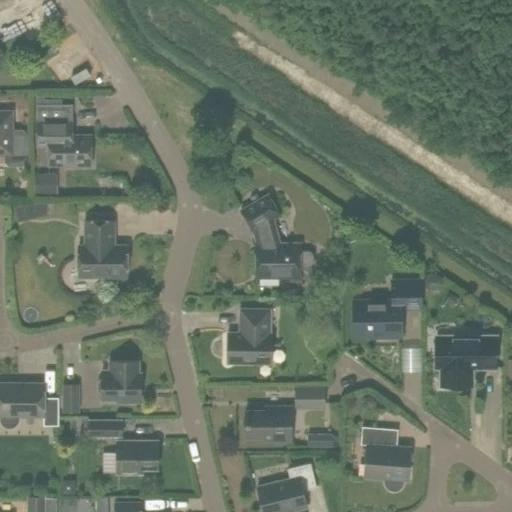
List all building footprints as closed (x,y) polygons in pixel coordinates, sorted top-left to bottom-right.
[(48,166),(91,166),(91,134),(73,134),(73,121),(62,121),(62,104),(37,104),(37,147),(48,147),(48,166)] [(0,112),(0,152),(4,152),(28,152),(29,132),(24,128),(11,128),(11,112),(0,112)] [(52,195),(53,176),(34,176),(34,195),(52,195)] [(300,242),(280,242),(273,219),(281,215),(268,193),(240,210),(253,231),(256,229),(260,243),(256,243),(256,277),(281,277),(281,280),(300,280),(300,269),(309,269),(313,265),(313,254),(309,251),(300,251),(300,242)] [(18,221),(36,217),(32,202),(15,206),(18,221)] [(54,213),(53,202),(35,203),(36,214),(54,213)] [(115,244),(114,220),(85,220),(85,244),(79,244),(79,277),(83,277),(87,281),(94,281),(98,277),(127,277),(127,244),(115,244)] [(350,242),(362,237),(356,222),(344,227),(350,242)] [(424,278),(425,284),(429,287),(439,287),(443,283),(442,278),(438,274),(428,274),(424,278)] [(422,307),(421,280),(391,280),(392,299),(352,300),(353,334),(383,333),(383,336),(402,336),(402,307),(422,307)] [(270,309),(240,309),(240,324),(242,324),(242,333),(227,332),(227,362),(271,362),(272,333),(269,333),(270,309)] [(436,337),(436,366),(442,366),(442,385),(471,385),(471,366),(496,366),(496,337),(436,337)] [(423,368),(423,347),(409,347),(409,368),(423,368)] [(101,393),(101,400),(140,399),(140,402),(141,402),(141,372),(139,372),(139,360),(109,359),(109,360),(112,360),(111,372),(101,372),(101,378),(98,382),(98,390),(101,393)] [(0,382),(0,420),(0,421),(1,422),(1,423),(3,424),(5,426),(6,427),(8,427),(10,427),(13,426),(14,426),(16,425),(16,424),(17,424),(18,422),(18,421),(19,420),(19,418),(20,417),(19,416),(43,416),(43,425),(58,425),(58,397),(44,397),(44,382),(0,382)] [(62,383),(63,411),(80,410),(80,383),(62,383)] [(296,388),(296,406),(323,406),(323,388),(296,388)] [(292,440),(292,406),(265,406),(265,410),(245,410),(245,436),(265,436),(265,440),(292,440)] [(89,436),(123,436),(123,418),(89,418),(89,436)] [(389,445),(389,441),(390,428),(362,426),(361,444),(367,444),(364,477),(385,478),(385,483),(388,488),(393,490),(398,488),(402,485),(403,480),(408,480),(410,446),(389,445)] [(117,440),(117,441),(117,473),(142,473),(142,468),(157,468),(157,440),(117,440)] [(257,486),(263,511),(284,511),(307,507),(303,490),(316,487),(310,463),(287,468),(290,478),(257,486)] [(75,493),(75,479),(62,479),(62,493),(75,493)] [(44,511),(45,495),(27,495),(26,511),(44,511)] [(140,511),(141,501),(115,501),(114,511),(140,511)]
